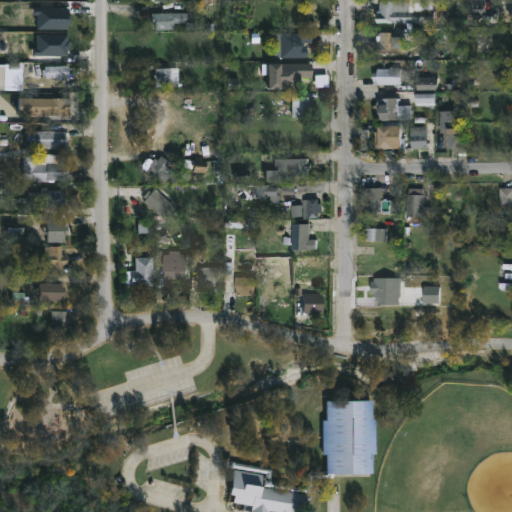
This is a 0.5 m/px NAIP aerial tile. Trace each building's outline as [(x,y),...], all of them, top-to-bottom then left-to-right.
[(404,2),(404,6),(409,6),(409,12),(433,11),(433,23),(374,23),(374,15),(376,15),(376,11),(378,11),(378,2),(404,2)] [(189,12),(189,29),(183,29),(183,22),(171,22),(171,28),(153,29),(153,21),(149,21),(149,13),(189,12)] [(45,28),(45,34),(62,34),(62,51),(39,51),(38,35),(36,36),(36,29),(45,28)] [(303,42),(303,45),(305,45),(304,58),(278,58),(278,48),(272,48),(272,32),(310,33),(310,42),(303,42)] [(395,33),(395,37),(400,37),(400,51),(393,51),(393,53),(374,53),(374,44),(365,44),(365,36),(378,36),(379,33),(395,33)] [(297,89),(262,89),(262,64),(309,63),(309,77),(297,77),(297,89)] [(69,79),(69,67),(43,67),(43,79),(69,79)] [(400,70),(400,84),(375,84),(376,81),(372,81),(372,73),(375,73),(376,69),(389,70),(389,67),(400,68),(400,70)] [(176,87),(154,87),(154,68),(176,68),(176,87)] [(437,78),(437,79),(454,78),(454,92),(449,92),(449,109),(435,109),(435,102),(429,102),(429,92),(415,93),(415,78),(437,78)] [(434,95),(416,95),(416,106),(434,106),(434,95)] [(309,99),(308,118),(290,117),(290,115),(283,115),(284,109),(290,109),(290,97),(309,97),(309,99)] [(65,98),(64,102),(70,102),(70,115),(47,115),(47,118),(40,118),(41,99),(65,98)] [(396,99),(397,121),(377,123),(377,116),(371,117),(371,106),(376,105),(375,100),(396,99)] [(463,111),(463,153),(451,153),(451,149),(443,149),(443,134),(439,134),(438,112),(463,111)] [(383,149),(379,149),(378,132),(382,132),(381,127),(399,126),(399,123),(405,123),(405,126),(401,127),(402,144),(394,144),(394,149),(383,149)] [(426,150),(426,128),(409,128),(409,150),(426,150)] [(67,133),(67,148),(63,149),(29,148),(29,140),(27,140),(27,133),(29,133),(29,130),(64,131),(64,132),(67,133)] [(61,155),(61,164),(67,166),(66,177),(61,177),(61,180),(46,180),(46,182),(32,182),(32,179),(20,179),(21,156),(61,155)] [(163,159),(168,163),(165,167),(176,174),(170,182),(166,179),(163,184),(138,167),(145,158),(150,161),(152,157),(155,160),(158,155),(163,159)] [(307,165),(306,177),(293,177),(293,181),(262,181),(262,171),(275,171),(276,168),(274,168),(274,159),(307,159),(307,165)] [(382,212),(360,212),(361,187),(382,188),(382,212)] [(154,188),(173,206),(165,214),(161,210),(157,214),(142,200),(144,198),(141,196),(147,190),(150,192),(154,188)] [(423,188),(424,206),(433,207),(433,222),(422,221),(422,217),(406,217),(407,194),(408,194),(408,188),(423,188)] [(511,207),(511,189),(499,189),(499,208),(511,207)] [(63,190),(63,207),(38,207),(38,202),(25,202),(25,192),(37,192),(37,190),(63,190)] [(321,219),(321,201),(303,201),(303,219),(321,219)] [(60,225),(66,225),(66,234),(62,234),(62,242),(44,241),(44,219),(60,219),(60,225)] [(309,230),(309,239),(315,239),(314,249),(289,248),(289,244),(282,243),(283,236),(289,237),(290,224),(310,225),(309,230)] [(387,229),(387,241),(363,240),(364,236),(361,236),(361,232),(364,232),(364,227),(387,228),(387,229)] [(60,246),(61,256),(65,255),(65,263),(62,263),(63,269),(51,269),(51,265),(44,265),(43,246),(60,246)] [(167,278),(162,278),(162,254),(186,254),(186,279),(167,278)] [(151,256),(151,285),(129,285),(129,283),(122,283),(122,270),(133,269),(133,256),(151,256)] [(219,268),(218,286),(196,286),(196,267),(219,268)] [(234,295),(233,276),(252,276),(252,295),(234,295)] [(63,286),(63,296),(58,296),(58,299),(53,299),(53,301),(42,300),(42,293),(39,293),(39,286),(42,286),(42,281),(59,282),(59,286),(63,286)] [(302,286),(302,292),(321,292),(321,311),(302,311),(302,295),(295,294),(295,286),(302,286)] [(269,305),(287,305),(287,288),(269,288),(269,305)] [(68,327),(68,312),(50,312),(50,327),(68,327)] [(368,399),(369,418),(374,418),(374,452),(369,452),(370,472),(331,472),(331,476),(311,476),(306,501),(300,500),(298,511),(249,511),(250,510),(241,509),(242,503),(230,501),(232,494),(225,493),(230,466),(224,465),(225,459),(270,468),(268,480),(305,486),(307,472),(323,471),(323,453),(321,453),(321,419),(322,419),(322,399),(368,399)]
